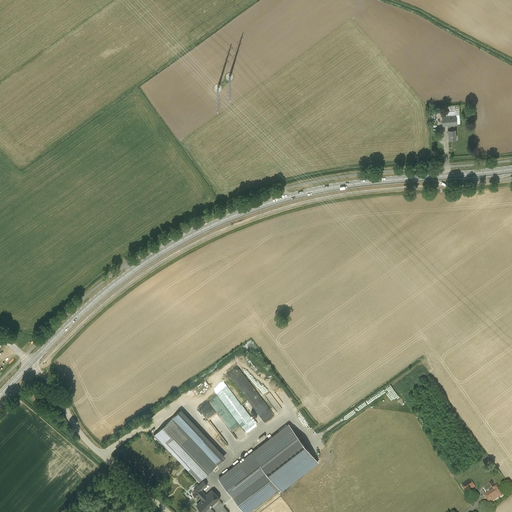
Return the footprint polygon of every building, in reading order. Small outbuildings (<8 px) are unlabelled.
[(456,120),(459,120),(459,110),(446,112),(446,116),(442,116),(443,126),(448,126),(448,130),(448,140),(456,139),(455,129),(455,125),(457,125),(456,120)] [(264,421),(273,414),(245,376),(242,379),(243,382),(241,383),(240,381),(236,384),(241,390),(243,389),(245,391),(243,393),(264,421)] [(238,423),(249,414),(226,385),(215,393),(217,396),(209,403),(206,400),(204,402),(201,399),(196,403),(226,442),(235,436),(237,438),(245,432),(238,423)] [(199,481),(216,465),(172,418),(154,434),(199,481)] [(227,491),(243,511),(249,511),(280,488),(246,445),(221,465),(220,467),(222,469),(216,474),(229,490),(227,491)] [(208,511),(212,509),(210,507),(220,498),(212,490),(206,495),(201,490),(207,484),(204,481),(194,490),(202,499),(196,505),(202,511),(204,511),(206,511),(207,511),(208,511)] [(466,494),(475,488),(471,482),(462,488),(466,494)] [(484,496),(489,504),(498,498),(499,499),(503,496),(497,487),(493,489),(493,490),(484,496)]
